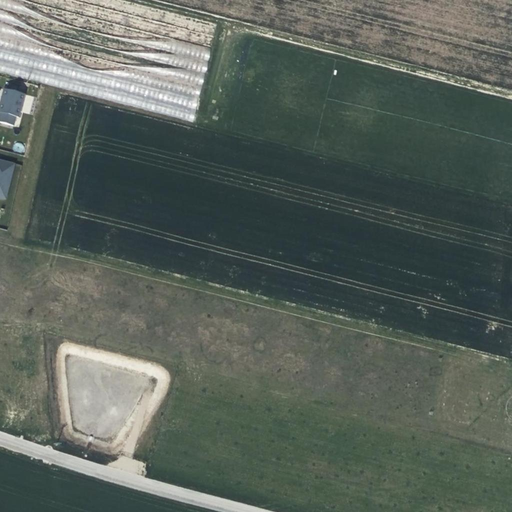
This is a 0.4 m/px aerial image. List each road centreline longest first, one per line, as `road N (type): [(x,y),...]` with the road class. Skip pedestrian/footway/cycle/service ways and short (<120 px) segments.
road 1 (track): [(511,93),(138,0)]
road 2 (tertiary): [(250,511),(0,437)]
